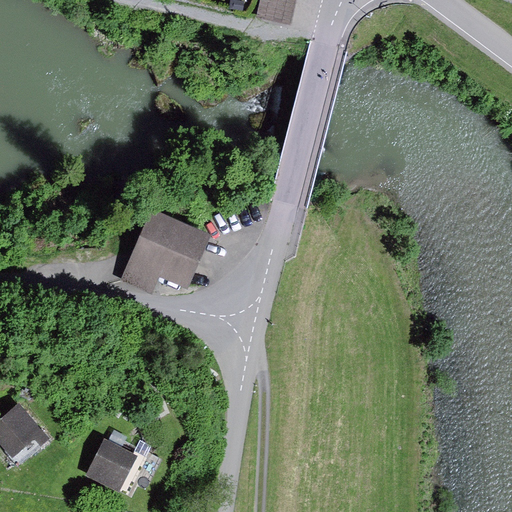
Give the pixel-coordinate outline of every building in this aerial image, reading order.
[(296,0),(262,0),(258,18),(291,25),(296,0)] [(244,3),(231,1),(230,10),(238,11),(243,12),(244,3)] [(195,229),(153,210),(123,277),(152,290),(161,272),(189,284),(211,236),(195,229)] [(20,407),(0,424),(0,447),(12,461),(34,442),(41,449),(49,442),(20,407)] [(138,460),(104,443),(86,480),(121,496),(138,460)]
